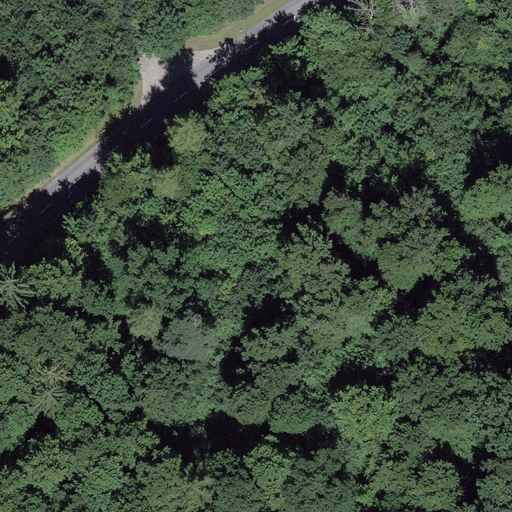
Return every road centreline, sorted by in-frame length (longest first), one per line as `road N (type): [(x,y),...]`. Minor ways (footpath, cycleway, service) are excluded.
road 1 (tertiary): [(0,270),(182,96),(323,0)]
road 2 (track): [(182,96),(82,0)]
